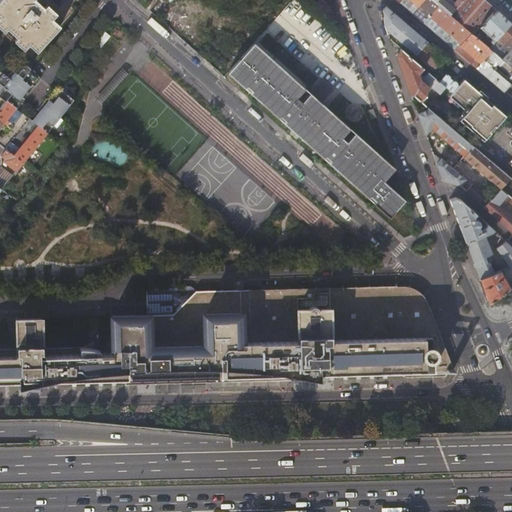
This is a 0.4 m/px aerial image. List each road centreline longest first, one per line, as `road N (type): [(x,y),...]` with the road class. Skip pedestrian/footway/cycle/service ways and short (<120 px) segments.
road 1 (residential): [(481,390),(0,402)]
road 2 (residential): [(0,305),(87,303),(137,277),(419,269)]
road 3 (residential): [(118,0),(419,269)]
road 4 (trunk): [(330,457),(0,430)]
road 5 (trunk): [(330,457),(0,463)]
road 6 (tertiary): [(352,0),(452,267)]
road 7 (trunk): [(57,511),(322,503)]
road 8 (trunk): [(322,503),(511,499)]
road 9 (trunk): [(511,454),(330,457)]
road 10 (residential): [(511,106),(387,0)]
